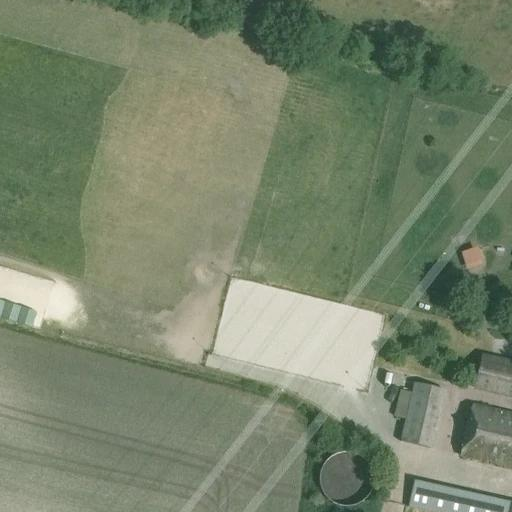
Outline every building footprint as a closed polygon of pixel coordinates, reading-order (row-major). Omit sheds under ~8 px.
[(378,382),(376,309),(264,312),(264,303),(250,303),(251,338),(241,338),(241,350),(226,350),(226,359),(295,357),(295,365),(334,364),(334,377),(347,377),(347,383),(378,382)] [(511,363),(499,360),(492,393),(511,397),(511,363)] [(446,391),(414,383),(400,442),(433,450),(437,432),(435,432),(443,394),(446,395),(446,391)] [(511,415),(472,406),(461,456),(511,467),(511,415)] [(373,486),(374,481),(374,477),(373,472),(371,467),(369,463),(365,460),(362,457),(357,454),(353,453),(348,452),(343,452),(338,453),(334,455),(330,458),(326,461),(323,465),(321,469),(319,473),(319,478),(319,483),(320,487),(321,492),(323,496),(326,499),(330,502),(334,505),(338,507),(342,508),(347,508),(352,507),(356,506),(360,504),(364,501),(367,498),(370,495),(372,490),(373,486)] [(408,507),(427,511),(507,511),(510,502),(414,481),(408,507)]
